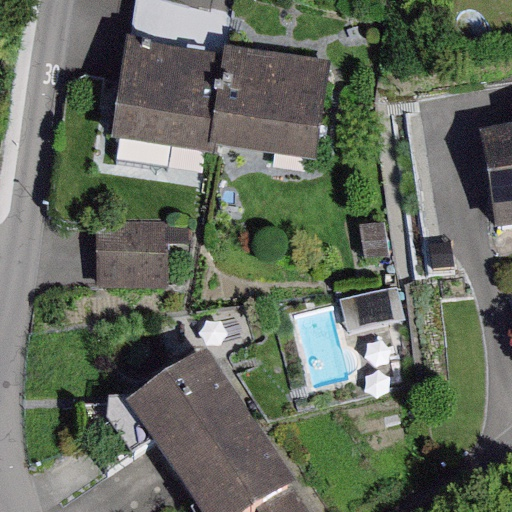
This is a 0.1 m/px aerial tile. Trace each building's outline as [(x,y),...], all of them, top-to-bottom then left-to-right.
[(114,151),(211,165),(212,159),(226,63),(129,49),(114,151)] [(226,63),(212,159),(318,174),(334,70),(228,54),(226,63)] [(511,140),(491,144),(504,245),(511,243),(511,140)] [(99,226),(99,296),(170,295),(169,225),(99,226)] [(306,511),(214,365),(131,417),(190,511),(306,511)]
